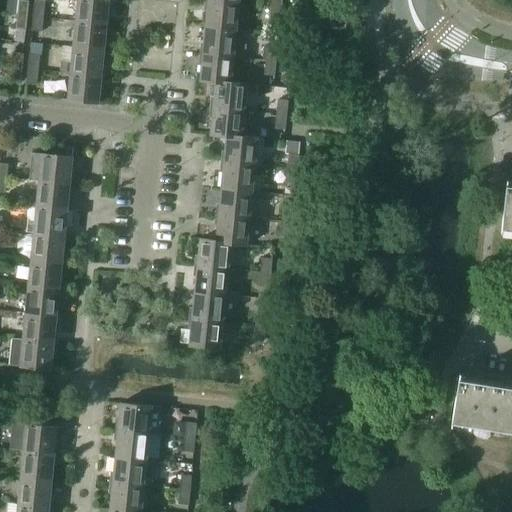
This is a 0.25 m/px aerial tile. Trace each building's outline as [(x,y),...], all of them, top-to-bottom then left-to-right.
[(22,0),(18,0),(17,14),(28,15),(29,1),(22,0)] [(77,0),(76,20),(107,23),(109,0),(77,0)] [(208,0),(206,26),(237,30),(239,3),(208,0)] [(35,1),(33,16),(44,17),(45,2),(35,1)] [(282,8),(272,7),(270,21),(280,22),(282,8)] [(328,27),(346,29),(348,14),(330,12),(328,27)] [(28,15),(17,14),(16,28),(26,29),(28,15)] [(44,17),(33,16),(32,30),(42,31),(44,17)] [(76,20),(73,46),(104,49),(107,23),(76,20)] [(206,26),(203,53),(234,56),(244,57),(247,31),(237,30),(206,26)] [(268,45),(266,60),(276,61),(278,46),(268,45)] [(72,59),(62,58),(60,71),(70,72),(101,75),(104,49),(73,46),(72,59)] [(14,52),(12,67),(22,67),(24,53),(14,52)] [(212,82),(216,82),(216,81),(231,83),(231,81),(234,56),(203,53),(200,81),(212,82)] [(30,54),(28,68),(38,69),(40,55),(30,54)] [(276,61),(266,60),(265,74),(275,75),(276,61)] [(22,67),(12,67),(11,81),(21,82),(22,67)] [(38,69),(28,68),(27,82),(37,84),(38,69)] [(101,75),(70,72),(68,100),(99,103),(101,75)] [(213,107),(245,110),(247,84),(247,83),(231,81),(231,83),(216,81),(216,82),(212,82),(211,97),(214,97),(213,107)] [(278,99),(277,113),(287,115),(288,100),(278,99)] [(211,135),(227,136),(227,135),(242,137),(242,136),(245,110),(213,107),(211,135)] [(287,115),(277,113),(275,128),(285,129),(287,115)] [(227,136),(224,161),(255,165),(258,137),(242,136),(242,137),(227,135),(227,136)] [(29,179),(39,180),(70,184),(73,156),(32,152),(29,179)] [(289,154),(287,168),(297,169),(299,155),(289,154)] [(224,161),(221,188),(252,191),(255,165),(224,161)] [(0,162),(0,177),(7,178),(8,164),(0,162)] [(297,169),(287,168),(286,182),(296,183),(297,169)] [(39,180),(36,207),(68,210),(70,184),(39,180)] [(511,181),(507,181),(501,233),(511,234),(511,181)] [(221,188),(219,214),(250,217),(252,191),(221,188)] [(36,207),(34,233),(65,236),(68,210),(36,207)] [(283,207),(282,221),(292,222),(294,208),(283,207)] [(219,214),(216,240),(216,241),(231,242),(231,243),(247,245),(250,217),(219,214)] [(292,222),(282,221),(281,235),(291,236),(292,222)] [(34,233),(31,260),(62,263),(65,236),(34,233)] [(200,238),(197,265),(228,268),(231,243),(231,242),(216,241),(216,240),(200,238)] [(262,257),(261,272),(271,273),(272,258),(262,257)] [(31,260),(28,286),(59,289),(62,263),(31,260)] [(197,265),(195,292),(226,295),(228,268),(197,265)] [(271,273),(261,272),(259,286),(270,287),(271,273)] [(28,286),(26,312),(57,315),(59,289),(28,286)] [(195,292),(192,318),(223,321),(226,295),(195,292)] [(257,310),(256,324),(266,325),(267,311),(257,310)] [(26,312),(23,339),(54,342),(57,315),(26,312)] [(223,321),(192,318),(189,345),(220,348),(223,321)] [(266,325),(256,324),(254,339),(264,340),(266,325)] [(54,342),(23,339),(13,338),(10,365),(51,369),(54,342)] [(511,382),(460,375),(451,426),(511,436),(511,382)] [(121,402),(118,430),(149,433),(158,434),(161,407),(121,402)] [(173,434),(184,435),(185,422),(174,421),(173,434)] [(187,422),(185,436),(195,437),(197,423),(187,422)] [(26,423),(23,450),(55,454),(56,444),(62,445),(63,427),(57,426),(26,423)] [(118,430),(115,456),(147,459),(149,433),(118,430)] [(195,437),(185,436),(184,451),(194,452),(195,437)] [(23,450),(21,477),(52,480),(55,454),(23,450)] [(115,456),(113,482),(144,486),(147,459),(115,456)] [(182,475),(180,489),(190,490),(192,476),(182,475)] [(21,477),(18,503),(49,506),(52,480),(21,477)] [(113,482),(110,509),(141,511),(144,486),(113,482)] [(190,490),(180,489),(179,503),(189,504),(190,490)] [(18,503),(17,511),(48,511),(49,506),(18,503)]
